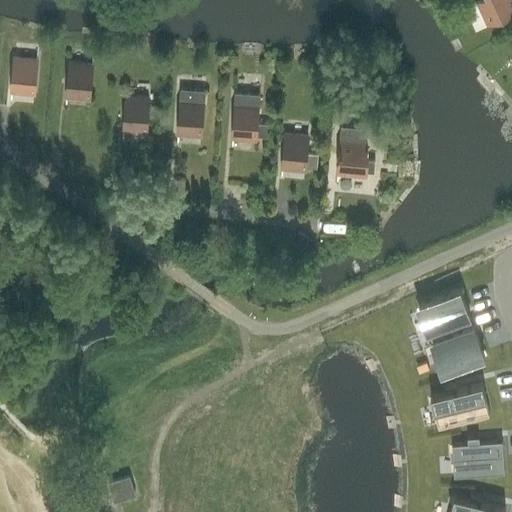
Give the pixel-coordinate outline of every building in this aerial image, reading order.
[(488,24),(511,12),(511,0),(482,0),(478,2),(488,24)] [(35,94),(38,59),(14,57),(11,92),(35,94)] [(90,100),(94,64),(70,62),(66,97),(90,100)] [(205,91),(182,89),(178,135),(202,136),(205,91)] [(260,95),(236,93),(233,139),(257,140),(257,136),(268,137),(269,124),(258,123),(260,95)] [(147,133),(150,97),(126,96),(124,131),(147,133)] [(366,128),(342,126),(338,174),(366,177),(367,172),(374,173),(375,160),(368,160),(369,152),(364,152),(366,128)] [(306,171),(309,136),(285,134),(282,169),(306,171)] [(468,315),(457,287),(418,303),(432,336),(446,370),(484,354),(473,326),(452,334),(450,329),(448,323),(468,315)] [(485,385),(435,393),(437,408),(450,406),(453,423),(490,417),(485,385)] [(436,437),(436,452),(449,452),(449,469),(487,469),(487,437),(436,437)] [(116,500),(134,494),(129,478),(111,483),(116,500)] [(433,489),(433,505),(446,505),(446,511),(483,511),(484,489),(433,489)]
